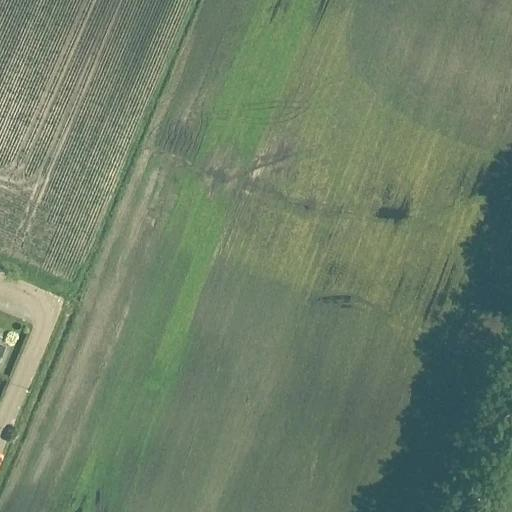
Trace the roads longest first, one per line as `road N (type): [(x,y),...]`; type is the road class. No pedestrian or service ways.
road 1 (unclassified): [(0,283),(52,305),(0,431)]
road 2 (unclassified): [(467,488),(511,371)]
